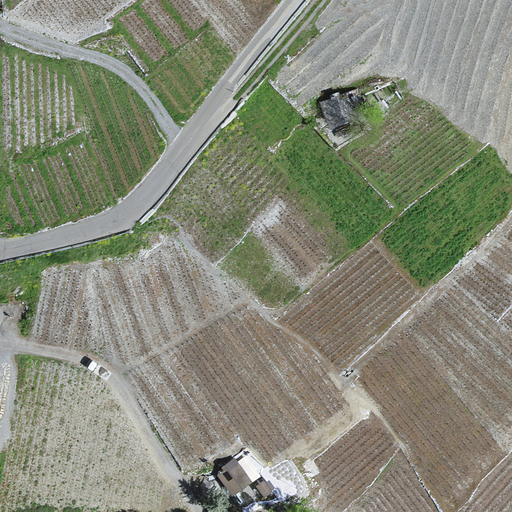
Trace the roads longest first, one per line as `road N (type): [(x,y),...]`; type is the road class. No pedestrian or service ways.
road 1 (residential): [(293,0),(141,200),(92,229),(0,249)]
road 2 (track): [(0,29),(101,60),(183,147)]
road 3 (track): [(214,102),(325,0)]
